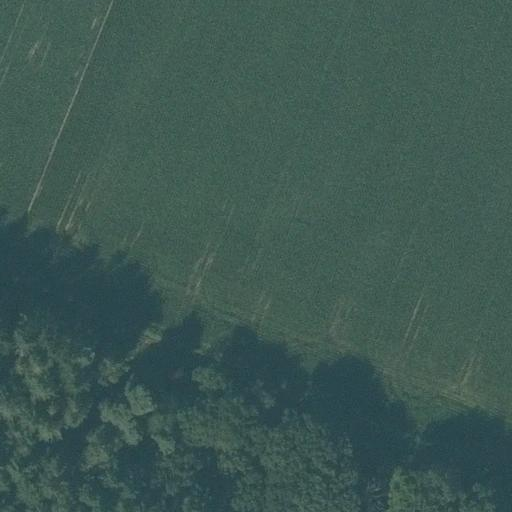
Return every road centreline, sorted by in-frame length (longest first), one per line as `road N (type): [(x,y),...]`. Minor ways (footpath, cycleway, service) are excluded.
road 1 (track): [(432,443),(0,277)]
road 2 (track): [(50,511),(120,325)]
